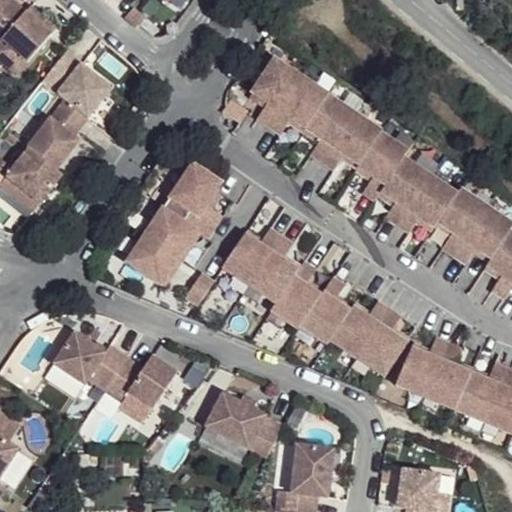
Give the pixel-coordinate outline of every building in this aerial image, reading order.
[(0,0),(0,11),(9,0),(0,0)] [(13,0),(9,0),(0,11),(0,37),(2,39),(0,40),(0,60),(15,75),(52,34),(27,11),(13,0)] [(32,6),(27,11),(52,34),(57,29),(32,6)] [(153,37),(159,31),(146,18),(139,26),(153,37)] [(65,51),(40,83),(87,119),(109,89),(80,66),(81,64),(65,51)] [(381,131),(275,60),(249,98),(264,108),(256,119),(280,135),(288,123),(318,144),(310,155),(333,171),(341,159),(356,169),(355,170),(369,181),(361,192),(373,200),(376,195),(392,205),(384,217),(407,233),(415,221),(430,231),(433,226),(449,236),(441,248),(464,263),(472,252),(487,262),(483,269),(498,279),(490,291),(502,299),(511,285),(511,233),(508,231),(511,226),(511,224),(459,189),(456,194),(402,158),(407,152),(380,133),(381,131)] [(63,100),(27,149),(28,150),(57,171),(79,142),(73,137),(87,119),(63,100)] [(42,205),(63,176),(57,171),(28,150),(7,179),(42,205)] [(193,164),(127,262),(165,287),(171,278),(167,274),(189,241),(194,244),(200,234),(208,239),(223,216),(207,205),(221,183),(193,164)] [(222,268),(276,304),(301,266),(285,256),(293,244),(270,229),(262,240),(247,230),(222,268)] [(276,304),(271,311),(298,329),(300,326),(327,344),(329,340),(383,376),(408,339),(393,329),(401,317),(378,301),(370,313),(355,303),(353,307),(337,296),(345,285),(333,277),(323,291),(308,281),(316,270),(304,261),(301,266),(276,304)] [(122,365),(74,334),(53,365),(84,386),(87,380),(105,392),(122,365)] [(413,343),(395,384),(511,434),(511,369),(495,362),(489,376),(456,362),(461,349),(435,337),(430,350),(413,343)] [(127,357),(122,365),(105,392),(122,403),(128,393),(153,409),(177,374),(151,357),(144,369),(127,357)] [(222,394),(205,427),(248,450),(266,459),(283,426),(222,394)] [(0,500),(7,489),(0,484),(0,478),(19,450),(10,444),(21,427),(0,412),(0,500)] [(276,493),(274,511),(314,511),(316,496),(326,498),(332,450),(295,446),(289,494),(276,493)] [(402,470),(397,507),(407,508),(406,511),(446,511),(449,494),(437,493),(439,475),(402,470)]
